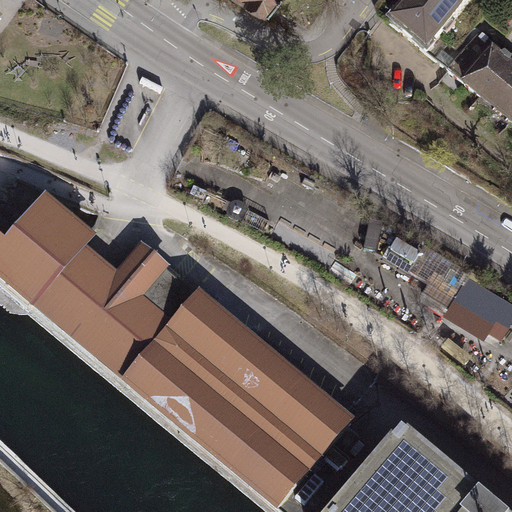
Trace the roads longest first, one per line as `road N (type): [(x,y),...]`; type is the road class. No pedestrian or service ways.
road 1 (tertiary): [(156,36),(511,253)]
road 2 (residential): [(361,0),(329,40),(308,51),(196,5),(156,36)]
